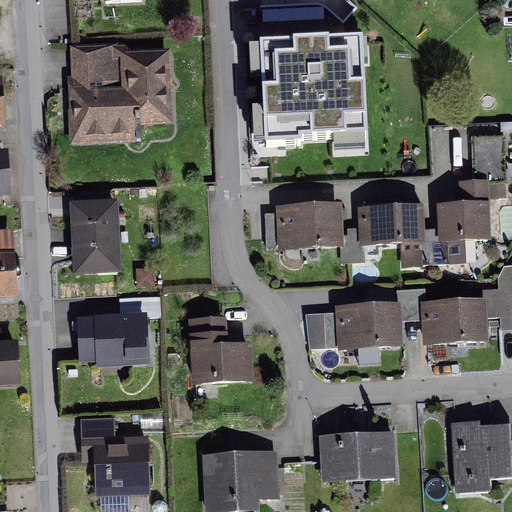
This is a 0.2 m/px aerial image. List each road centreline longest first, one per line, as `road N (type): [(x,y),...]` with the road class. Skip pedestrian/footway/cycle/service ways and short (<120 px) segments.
road 1 (residential): [(220,0),(229,246),(238,272),(286,326),(296,376),(312,393),(335,397),(511,384)]
road 2 (residential): [(49,511),(26,0)]
